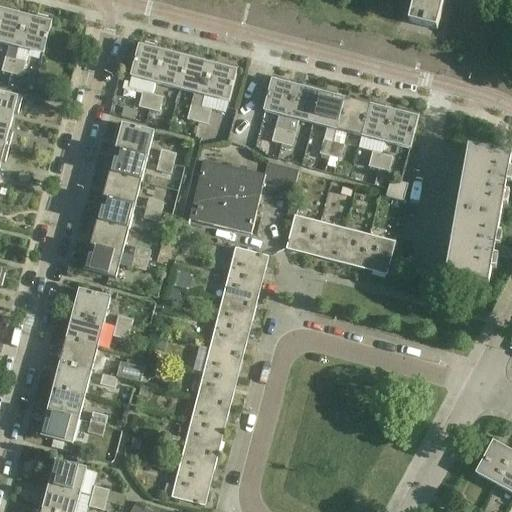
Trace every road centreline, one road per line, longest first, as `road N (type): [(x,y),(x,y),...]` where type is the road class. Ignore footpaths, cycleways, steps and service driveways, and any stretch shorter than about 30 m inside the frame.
road 1 (residential): [(0,455),(117,0)]
road 2 (residential): [(511,109),(117,0)]
road 3 (residential): [(478,387),(292,345),(280,362),(250,487),(254,511)]
road 4 (residential): [(478,387),(412,511)]
